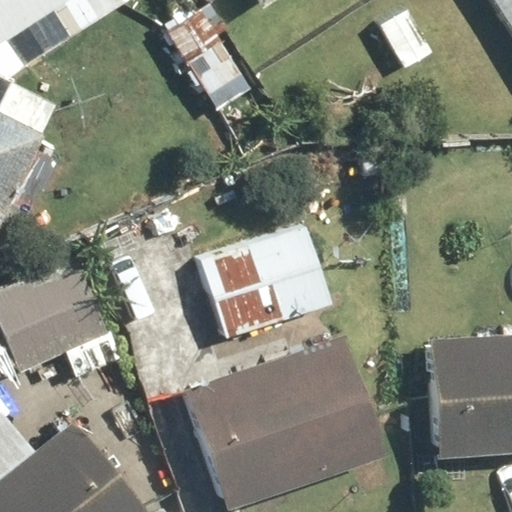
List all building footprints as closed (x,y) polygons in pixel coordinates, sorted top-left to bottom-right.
[(0,0),(0,18),(10,35),(67,0),(0,0)] [(511,0),(493,0),(511,30),(511,0)] [(427,59),(398,7),(363,26),(392,79),(427,59)] [(236,88),(188,11),(146,37),(194,114),(236,88)] [(0,208),(41,125),(0,104),(0,208)] [(386,181),(381,216),(436,222),(444,156),(348,145),(344,176),(386,181)] [(208,254),(229,323),(324,294),(303,225),(208,254)] [(0,286),(0,318),(22,368),(111,330),(77,253),(0,286)] [(194,383),(234,499),(388,447),(349,331),(194,383)] [(511,343),(437,347),(442,454),(511,450),(511,343)] [(0,477),(0,511),(149,511),(153,509),(80,416),(0,477)]
